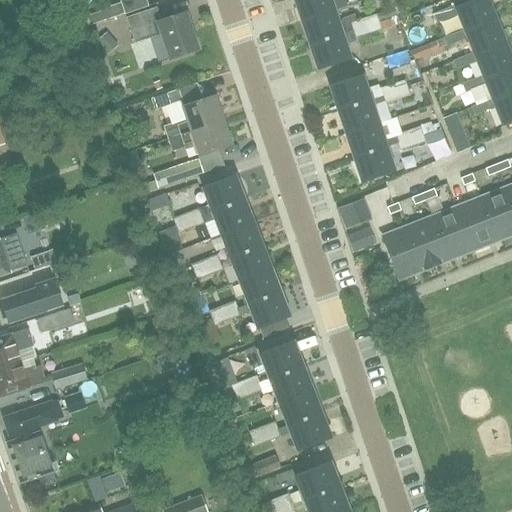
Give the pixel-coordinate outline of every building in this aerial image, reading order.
[(120,0),(125,14),(147,6),(144,0),(120,0)] [(295,0),(302,21),(333,10),(329,0),(295,0)] [(459,13),(465,28),(494,17),(486,0),(471,0),(456,6),(455,4),(433,13),(437,21),(459,13)] [(333,10),(302,21),(310,44),(354,29),(352,22),(356,21),(354,14),(341,19),(342,21),(337,22),(333,10)] [(148,11),(127,18),(135,44),(161,36),(169,60),(198,51),(185,13),(153,24),(148,11)] [(354,29),(378,22),(376,14),(356,21),(352,22),(354,29)] [(474,51),(503,40),(494,17),(465,28),(443,37),(446,45),(468,36),(474,51)] [(354,29),(357,37),(381,29),(378,22),(354,29)] [(354,29),(310,44),(318,69),(349,58),(345,46),(356,42),(355,38),(357,37),(354,29)] [(97,40),(102,47),(112,39),(107,32),(97,40)] [(484,75),(511,63),(511,61),(503,40),(474,51),(452,60),(455,69),(478,60),(484,75)] [(511,63),(484,75),(462,83),(465,92),(469,90),(475,105),(511,90),(511,63)] [(361,76),(330,86),(338,110),(369,100),(366,90),(361,76)] [(378,85),(366,90),(369,100),(373,98),(407,87),(404,80),(379,89),(378,85)] [(372,108),(410,95),(407,87),(373,98),(369,100),(372,108)] [(178,90),(157,97),(150,99),(154,111),(182,101),(178,90)] [(511,90),(475,105),(471,107),(474,115),(496,107),(503,125),(511,121),(511,90)] [(164,129),(168,140),(222,121),(214,97),(183,107),(187,119),(176,122),(177,125),(164,129)] [(338,110),(346,133),(377,123),(372,108),(369,100),(338,110)] [(470,148),(469,146),(456,113),(443,119),(442,119),(456,153),(470,148)] [(230,145),(222,121),(168,140),(172,152),(183,149),(184,151),(197,147),(200,156),(230,145)] [(346,133),(354,157),(385,146),(377,124),(377,123),(346,133)] [(420,127),(393,135),(396,143),(422,134),(420,127)] [(422,134),(396,143),(398,151),(425,142),(422,134)] [(385,146),(354,157),(362,181),(393,171),(388,154),(385,146)] [(140,166),(135,150),(127,153),(132,168),(140,166)] [(506,160),(494,165),(498,173),(509,168),(506,160)] [(158,188),(185,179),(205,172),(202,161),(184,167),(183,164),(153,174),(155,180),(138,187),(141,194),(158,188)] [(498,173),(494,165),(483,169),(486,177),(498,173)] [(458,179),(461,187),(473,182),(470,174),(458,179)] [(203,188),(209,205),(206,207),(205,206),(172,219),(175,226),(244,200),(234,176),(203,188)] [(481,198),(498,241),(511,235),(511,206),(505,188),(481,198)] [(432,189),(421,194),(424,201),(435,197),(432,189)] [(413,206),(424,201),(421,194),(410,198),(413,206)] [(473,251),(498,241),(481,198),(456,208),(473,251)] [(244,200),(175,226),(178,233),(215,219),(221,235),(253,223),(244,200)] [(385,208),(388,216),(400,211),(397,203),(385,208)] [(449,260),(473,251),(456,208),(432,217),(449,260)] [(23,216),(28,233),(47,227),(42,210),(23,216)] [(432,217),(407,227),(424,270),(449,260),(432,217)] [(356,228),(362,245),(380,238),(374,221),(356,228)] [(253,223),(221,235),(230,258),(262,246),(253,223)] [(398,280),(424,270),(407,227),(381,237),(398,280)] [(0,275),(18,270),(27,266),(16,235),(6,238),(0,240),(0,275)] [(270,269),(262,246),(230,258),(239,282),(270,269)] [(220,263),(217,255),(190,265),(193,272),(193,273),(220,263)] [(189,283),(196,279),(222,269),(220,263),(193,273),(193,272),(177,279),(180,287),(189,283)] [(279,293),(270,269),(239,282),(245,297),(241,299),(244,306),(279,293)] [(36,290),(2,302),(9,323),(45,311),(61,305),(53,280),(35,287),(36,290)] [(214,326),(251,312),(257,329),(289,317),(279,293),(244,306),(237,309),(211,319),(199,323),(202,331),(206,329),(214,326)] [(190,301),(195,313),(203,310),(199,298),(190,301)] [(208,311),(211,319),(237,309),(234,301),(208,311)] [(0,368),(21,362),(18,353),(33,347),(27,330),(0,339),(0,368)] [(262,355),(271,379),(301,367),(292,343),(262,355)] [(24,372),(21,362),(0,368),(0,398),(45,384),(39,367),(24,372)] [(82,365),(52,375),(56,390),(69,386),(87,380),(82,365)] [(310,390),(301,367),(271,379),(280,402),(310,390)] [(238,383),(230,386),(233,393),(233,394),(259,383),(256,376),(238,383)] [(262,390),(260,384),(259,383),(233,394),(236,400),(262,390)] [(319,413),(310,390),(280,402),(289,425),(319,413)] [(57,402),(4,420),(12,442),(7,444),(20,484),(53,473),(37,428),(63,419),(57,402)] [(328,437),(319,413),(289,425),(277,429),(251,440),(254,447),(280,437),(292,432),(298,449),(328,437)] [(274,422),(248,432),(251,440),(277,429),(274,422)] [(280,469),(275,455),(251,465),(256,478),(280,469)] [(330,463),(296,477),(305,501),(340,487),(330,463)] [(344,511),(349,510),(340,487),(305,501),(309,511),(344,511)] [(288,495),(287,494),(269,501),(273,511),(275,511),(301,502),(297,491),(288,495)] [(206,511),(201,495),(161,510),(161,511),(206,511)] [(301,502),(275,511),(301,511),(304,511),(301,502)]
